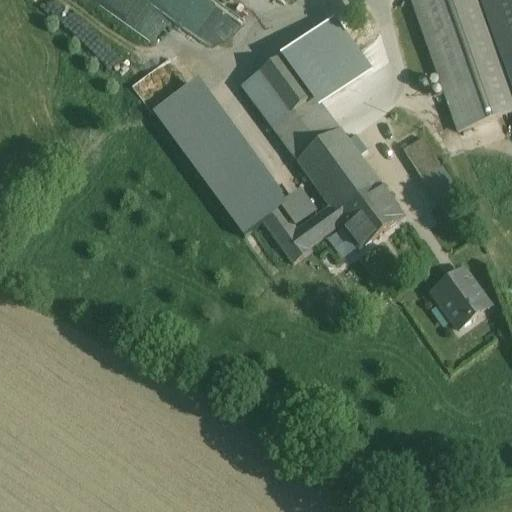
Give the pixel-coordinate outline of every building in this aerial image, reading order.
[(222,11),(209,0),(119,0),(116,4),(155,39),(170,39),(184,24),(207,45),(237,28),(220,13),(222,11)] [(282,0),(302,13),(311,0),(282,0)] [(511,115),(511,92),(480,0),(411,0),(459,134),(511,115)] [(511,0),(480,0),(511,92),(511,0)] [(350,76),(319,34),(285,59),(316,101),(350,76)] [(316,101),(285,59),(242,90),(297,166),(340,134),(316,101)] [(291,208),(203,85),(160,116),(248,239),(265,227),(293,267),(311,255),(308,252),(296,235),(282,215),(291,208)] [(340,134),(297,166),(315,190),(357,158),(340,134)] [(442,170),(424,141),(404,154),(422,183),(442,170)] [(357,158),(315,190),(343,228),(342,228),(360,253),(403,220),(357,158)] [(328,207),(323,210),(325,214),(296,235),(308,252),(342,228),(343,228),(328,207)] [(495,311),(467,273),(434,297),(462,335),(495,311)]
